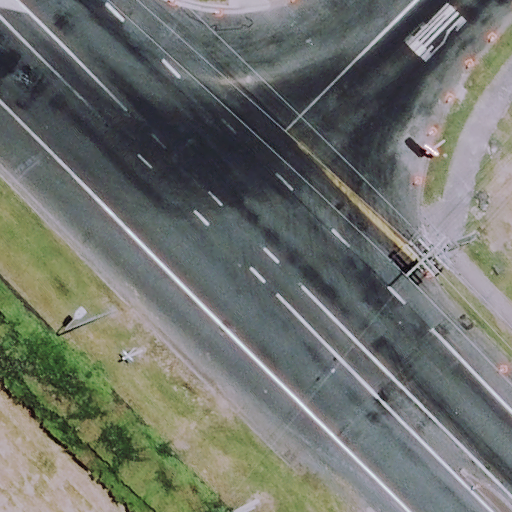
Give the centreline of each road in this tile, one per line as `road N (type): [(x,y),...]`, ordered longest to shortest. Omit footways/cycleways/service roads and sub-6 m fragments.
road 1 (tertiary): [(506,511),(208,211)]
road 2 (residential): [(208,211),(421,0)]
road 3 (tertiary): [(208,211),(1,0)]
